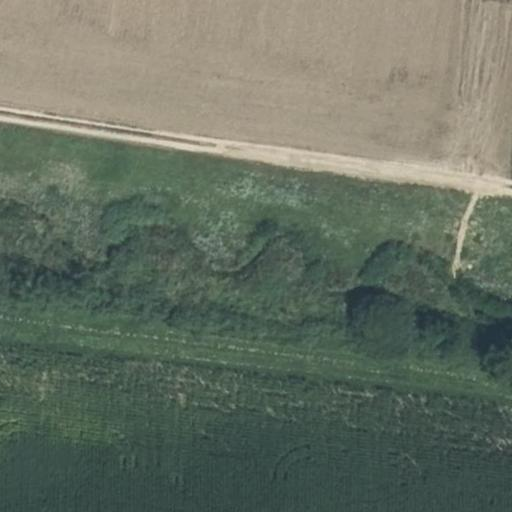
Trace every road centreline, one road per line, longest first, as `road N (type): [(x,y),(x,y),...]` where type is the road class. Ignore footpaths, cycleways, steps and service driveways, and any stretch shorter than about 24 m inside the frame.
road 1 (track): [(0,328),(511,397)]
road 2 (track): [(511,182),(0,115)]
